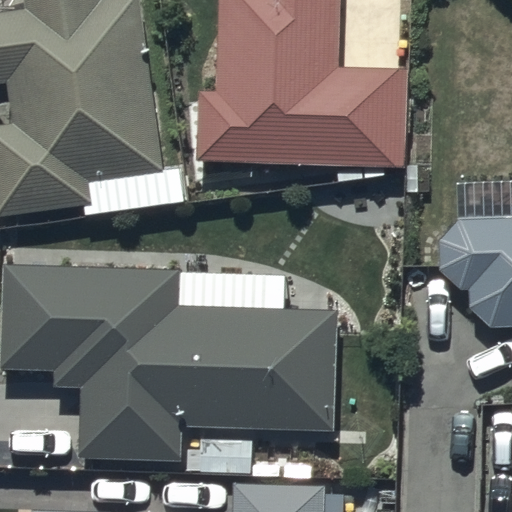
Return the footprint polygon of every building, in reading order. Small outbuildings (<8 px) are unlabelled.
[(26,0),(0,3),(0,72),(8,71),(13,113),(0,114),(0,205),(95,194),(92,169),(161,161),(141,0),(26,0)] [(219,0),(218,79),(201,79),(199,147),(405,151),(407,60),(338,59),(339,0),(219,0)] [(498,320),(511,318),(511,211),(467,211),(464,212),(462,213),(459,214),(457,216),(455,217),(453,219),(451,221),(449,223),(448,225),(446,227),(445,229),(444,232),(443,234),(442,237),(441,239),(441,242),(441,245),(441,247),(441,250),(441,253),(442,255),(443,258),(444,260),(445,263),(446,265),(448,267),(449,269),(451,272),(453,273),(455,275),(457,277),(459,278),(462,279),(464,280),(465,282),(465,283),(465,285),(466,286),(466,288),(467,289),(467,291),(468,292),(468,293),(469,295),(470,296),(471,298),(471,299),(472,300),(473,302),(474,303),(475,304),(476,305),(477,306),(478,307),(479,309),(480,310),(482,311),(483,312),(484,313),(485,314),(487,314),(488,315),(489,316),(491,317),(492,317),(494,318),(495,319),(496,319),(498,320)] [(179,258),(4,255),(2,357),(55,358),(54,375),(82,376),(81,445),(182,447),(183,413),(336,416),(338,304),(178,300),(179,258)] [(110,511),(111,502),(34,501),(33,511),(321,511),(321,477),(234,477),(233,511),(110,511)]
